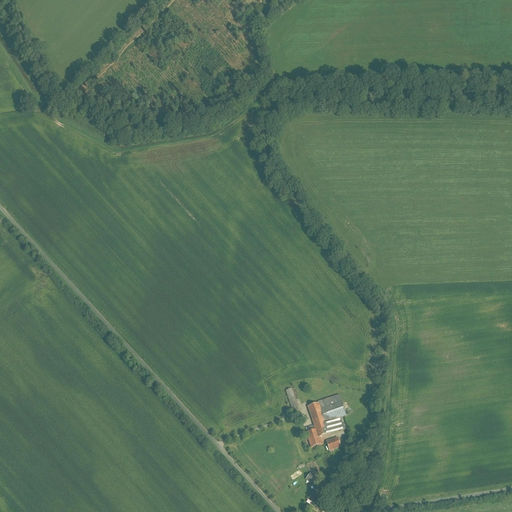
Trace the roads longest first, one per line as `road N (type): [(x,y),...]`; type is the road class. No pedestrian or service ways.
road 1 (track): [(0,43),(45,110),(127,150),(215,135),(265,94),(271,115),(303,107),(511,112)]
road 2 (track): [(271,115),(269,155),(380,311),(385,330),(377,445),(355,511)]
road 3 (unclassified): [(277,511),(0,205)]
road 4 (track): [(265,94),(278,84),(511,68)]
road 5 (unclassified): [(358,511),(511,488)]
